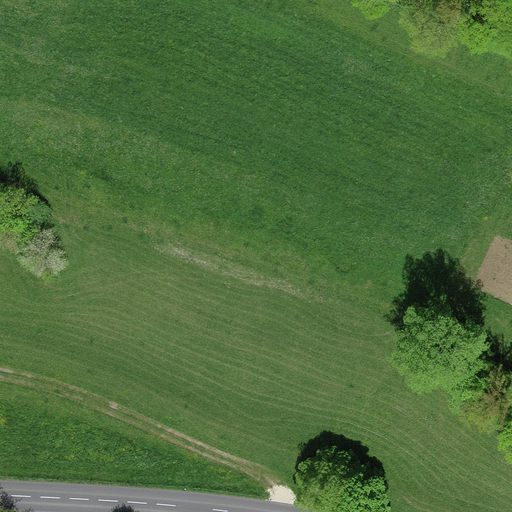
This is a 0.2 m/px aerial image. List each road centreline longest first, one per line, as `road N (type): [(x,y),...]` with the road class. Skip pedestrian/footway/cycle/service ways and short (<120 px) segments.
road 1 (track): [(0,373),(67,389),(282,483),(286,511)]
road 2 (secondary): [(237,511),(0,496)]
